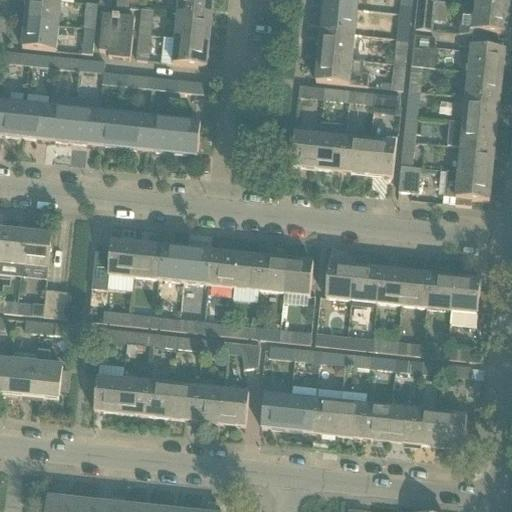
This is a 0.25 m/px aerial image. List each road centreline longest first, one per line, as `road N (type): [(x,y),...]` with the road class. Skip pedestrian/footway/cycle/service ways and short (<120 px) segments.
road 1 (residential): [(217,210),(511,238)]
road 2 (residential): [(15,447),(298,479)]
road 3 (residential): [(0,187),(217,210)]
road 4 (residential): [(238,0),(217,210)]
road 5 (residential): [(298,479),(502,505)]
